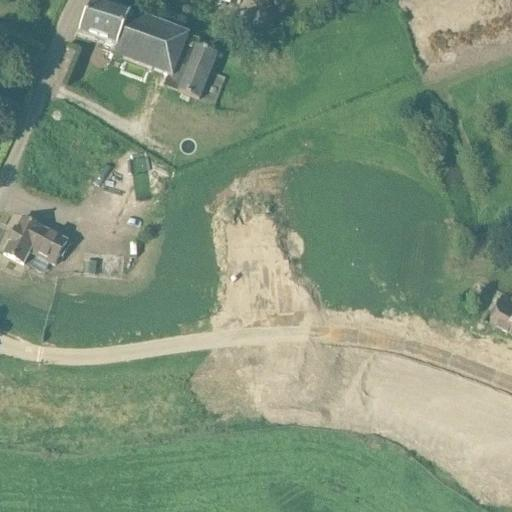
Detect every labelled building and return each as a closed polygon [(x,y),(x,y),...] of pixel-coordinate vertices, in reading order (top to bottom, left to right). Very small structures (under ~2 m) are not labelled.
[(94,0),(80,35),(116,49),(130,14),(95,0),(94,0)] [(200,43),(190,39),(190,38),(130,14),(116,49),(113,56),(168,79),(164,90),(187,98),(182,112),(194,116),(218,58),(197,50),(200,43)] [(23,266),(30,254),(55,268),(68,244),(23,220),(3,255),(23,266)] [(511,230),(501,233),(506,249),(511,247),(511,230)] [(124,258),(84,255),(82,277),(122,281),(124,258)] [(511,299),(510,304),(503,301),(490,326),(511,336),(511,299)]
